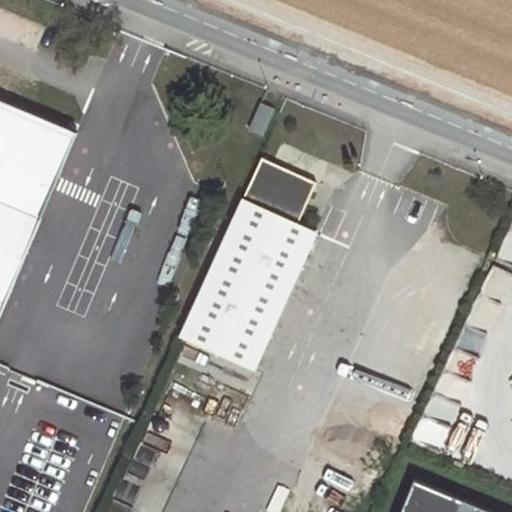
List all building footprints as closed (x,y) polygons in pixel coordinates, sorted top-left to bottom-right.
[(0,101),(7,104),(9,101),(10,97),(10,92),(19,89),(14,83),(9,80),(2,78),(0,78),(0,101)] [(7,104),(0,101),(0,316),(77,134),(7,104)] [(273,110),(261,105),(249,131),(262,135),(273,110)] [(317,183),(263,159),(181,337),(256,371),(318,233),(298,224),(317,183)] [(494,511),(416,480),(402,511),(494,511)]
